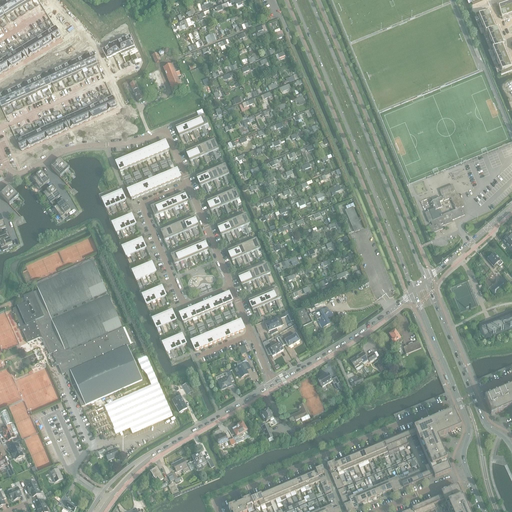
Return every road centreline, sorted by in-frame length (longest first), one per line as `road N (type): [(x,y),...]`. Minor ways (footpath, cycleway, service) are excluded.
road 1 (tertiary): [(294,0),(413,290)]
road 2 (tertiary): [(426,279),(310,0)]
road 3 (residential): [(458,398),(215,501),(219,511)]
road 4 (residential): [(230,285),(183,304),(162,255),(141,202),(187,182)]
road 5 (residential): [(187,182),(164,129),(41,161)]
road 6 (tertiary): [(272,382),(413,290)]
road 7 (tertiary): [(152,454),(272,382)]
road 8 (tertiary): [(471,393),(426,279)]
